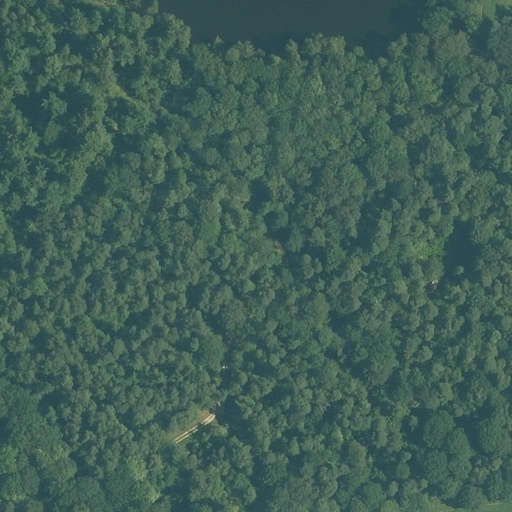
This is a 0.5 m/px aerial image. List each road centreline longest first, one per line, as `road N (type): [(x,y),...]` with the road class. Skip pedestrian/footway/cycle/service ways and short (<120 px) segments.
road 1 (track): [(127,511),(140,472),(221,408),(230,329),(469,42)]
road 2 (track): [(292,252),(18,0)]
road 3 (track): [(0,257),(152,128)]
road 4 (track): [(86,511),(0,398)]
road 5 (track): [(308,511),(262,484),(226,431),(221,408)]
